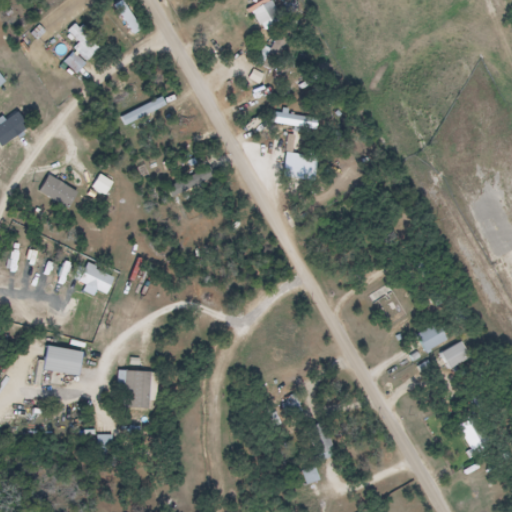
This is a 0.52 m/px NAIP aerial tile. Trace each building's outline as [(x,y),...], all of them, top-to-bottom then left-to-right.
[(264,32),(283,21),(271,1),(252,12),(264,32)] [(100,50),(75,25),(68,32),(81,45),(62,64),(75,76),(100,50)] [(0,117),(0,139),(22,123),(11,109),(0,117)] [(307,119),(277,116),(276,124),(306,127),(307,119)] [(42,173),(31,190),(60,209),(71,192),(42,173)] [(94,174),(86,186),(101,196),(109,183),(94,174)] [(82,263),(73,281),(80,284),(76,291),(88,297),(91,291),(102,297),(112,278),(82,263)] [(32,288),(63,295),(68,274),(30,266),(27,279),(34,280),(32,288)] [(417,335),(426,353),(449,341),(441,324),(417,335)] [(441,353),(449,371),(471,360),(463,342),(441,353)] [(85,354),(47,347),(43,370),(80,377),(85,354)] [(151,411),(151,373),(125,373),(125,411),(151,411)] [(322,422),(308,429),(322,463),(337,456),(322,422)] [(462,429),(471,449),(484,442),(475,422),(462,429)]
